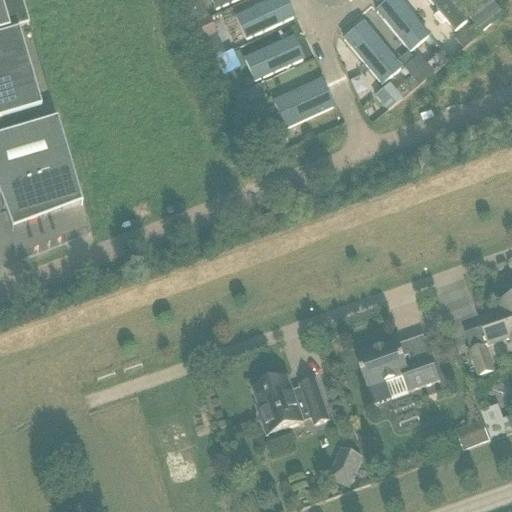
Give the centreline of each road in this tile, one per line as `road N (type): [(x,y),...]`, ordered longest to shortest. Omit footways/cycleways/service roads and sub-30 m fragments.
road 1 (unclassified): [(511,258),(90,402)]
road 2 (unclassified): [(0,292),(366,154)]
road 3 (unclassified): [(366,154),(511,100)]
road 4 (residential): [(366,154),(314,33)]
